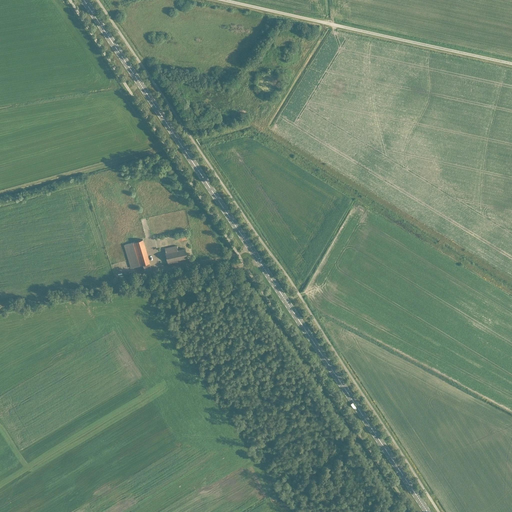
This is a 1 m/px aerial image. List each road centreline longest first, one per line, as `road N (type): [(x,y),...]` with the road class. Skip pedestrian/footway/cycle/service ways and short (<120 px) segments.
road 1 (secondary): [(258,260),(83,0)]
road 2 (secondary): [(427,511),(258,260)]
road 3 (unclassified): [(511,63),(223,0)]
road 4 (track): [(0,306),(244,265)]
